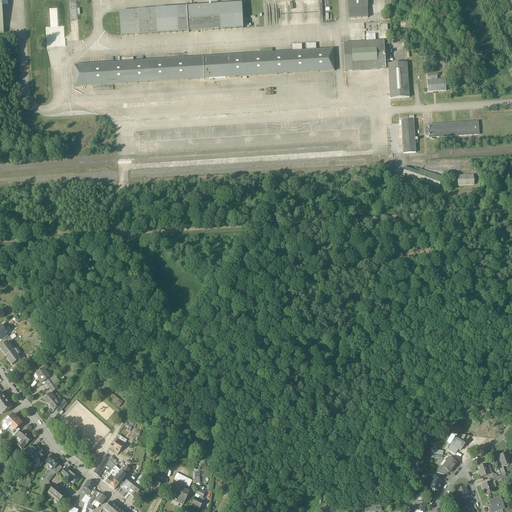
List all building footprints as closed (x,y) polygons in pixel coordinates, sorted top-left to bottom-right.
[(0,0),(0,35),(4,35),(3,6),(9,6),(9,0),(2,1),(1,0),(0,0)] [(346,0),(348,18),(368,17),(367,0),(346,0)] [(119,9),(120,36),(243,28),(241,2),(119,9)] [(345,71),(386,69),(385,60),(391,59),(390,46),(388,46),(384,47),(384,40),(343,43),(345,71)] [(73,64),(74,87),(335,72),(333,49),(73,64)] [(388,63),(390,99),(410,97),(407,62),(388,63)] [(427,80),(428,92),(446,91),(446,79),(434,80),(433,79),(437,79),(437,73),(427,74),(427,79),(431,79),(431,80),(427,80)] [(403,154),(416,153),(414,119),(411,119),(411,118),(414,118),(414,115),(409,116),(409,118),(408,118),(408,116),(400,116),(400,118),(399,119),(399,125),(401,125),(403,154)] [(429,135),(429,138),(480,135),(479,121),(428,124),(428,126),(425,126),(426,136),(429,135)] [(414,170),(405,167),(403,171),(402,175),(439,188),(443,177),(415,167),(414,170)] [(474,175),(458,176),(458,187),(475,185),(474,175)] [(14,350),(7,342),(0,346),(0,348),(6,356),(14,350)] [(14,350),(6,356),(13,365),(17,362),(21,360),(20,359),(14,350)] [(43,369),(33,376),(36,380),(38,379),(40,382),(42,384),(45,382),(50,378),(43,369)] [(59,381),(54,375),(50,378),(55,384),(59,381)] [(50,378),(45,382),(52,392),(57,388),(55,384),(50,378)] [(108,391),(104,394),(110,399),(111,399),(113,395),(108,391)] [(1,393),(0,393),(0,411),(2,414),(12,407),(1,393)] [(50,394),(44,399),(48,405),(55,400),(53,397),(52,397),(50,394)] [(55,400),(48,405),(53,411),(56,409),(60,406),(60,405),(57,403),(58,403),(55,400)] [(60,405),(60,406),(56,409),(59,413),(67,404),(64,402),(60,405)] [(9,418),(4,423),(9,428),(10,426),(18,419),(16,416),(15,417),(13,415),(9,418)] [(18,419),(10,426),(15,431),(18,428),(22,424),(18,419)] [(18,428),(15,431),(11,434),(14,436),(18,432),(19,432),(20,430),(18,428)] [(32,438),(24,431),(21,434),(18,438),(22,441),(18,446),(22,450),(26,444),(27,445),(32,438)] [(469,437),(458,436),(456,440),(455,439),(454,439),(454,440),(453,440),(452,441),(453,442),(453,441),(460,446),(462,447),(469,437)] [(118,441),(118,440),(116,444),(112,449),(119,453),(124,444),(118,441)] [(453,442),(451,445),(458,450),(460,446),(453,441),(453,442)] [(37,457),(32,453),(36,449),(33,447),(27,454),(26,455),(29,458),(29,457),(33,461),(37,457)] [(36,449),(32,453),(37,457),(40,460),(40,461),(43,458),(46,454),(38,447),(36,449)] [(506,454),(499,456),(502,467),(510,465),(506,454)] [(60,462),(52,456),(46,463),(54,469),(58,464),(60,462)] [(109,460),(106,457),(105,456),(97,467),(103,471),(104,468),(106,468),(108,470),(106,473),(109,475),(112,471),(116,467),(113,464),(109,460)] [(456,463),(449,458),(446,462),(442,467),(447,470),(450,472),(456,463)] [(58,464),(54,469),(52,471),(55,474),(56,475),(62,468),(58,464)] [(151,475),(157,478),(161,471),(158,470),(161,466),(157,464),(151,475)] [(486,464),(477,467),(481,478),(488,476),(490,475),(486,464)] [(441,466),(437,473),(444,475),(447,470),(442,467),(441,466)] [(103,471),(97,467),(98,468),(94,473),(99,477),(103,471)] [(125,467),(121,472),(122,472),(114,480),(114,481),(119,484),(130,470),(125,467)] [(61,474),(73,485),(78,479),(66,469),(61,474)] [(49,483),(55,474),(52,471),(51,470),(44,479),(49,483)] [(109,475),(109,476),(110,477),(112,479),(117,474),(115,472),(115,473),(112,471),(109,475)] [(190,480),(177,473),(174,480),(179,482),(186,486),(187,486),(190,480)] [(128,481),(127,482),(122,488),(127,492),(128,491),(137,480),(132,476),(128,481)] [(141,476),(137,480),(141,485),(145,480),(141,476)] [(112,479),(110,477),(105,482),(110,486),(114,481),(112,479)] [(149,484),(158,489),(162,482),(157,479),(153,477),(149,484)] [(441,480),(432,478),(431,483),(432,484),(431,488),(432,489),(439,491),(440,488),(441,485),(442,481),(441,480)] [(137,480),(128,491),(133,495),(133,496),(136,492),(137,493),(140,490),(139,489),(142,485),(141,485),(137,480)] [(88,481),(84,488),(90,492),(91,492),(95,486),(88,481)] [(119,484),(114,481),(110,486),(114,490),(119,484)] [(490,482),(483,485),(486,494),(494,492),(491,483),(491,482),(490,482)] [(67,495),(55,485),(53,487),(49,492),(48,493),(59,503),(67,495)] [(184,490),(180,487),(175,497),(185,502),(190,492),(184,490)] [(465,487),(457,490),(460,501),(461,502),(466,500),(469,499),(465,487)] [(205,492),(199,489),(195,497),(198,499),(200,497),(202,498),(205,492)] [(91,498),(88,502),(86,508),(92,510),(93,506),(96,502),(101,505),(106,498),(96,492),(92,498),(91,498)] [(91,498),(86,495),(81,501),(85,504),(85,503),(88,503),(88,502),(91,498)] [(198,499),(195,497),(191,505),(200,509),(204,502),(198,499)] [(501,497),(489,501),(491,507),(489,508),(490,511),(493,511),(496,511),(502,509),(500,503),(503,502),(501,497)] [(113,511),(117,508),(110,502),(104,510),(106,511),(113,511)] [(423,511),(425,504),(417,502),(414,510),(421,511),(423,511)]
